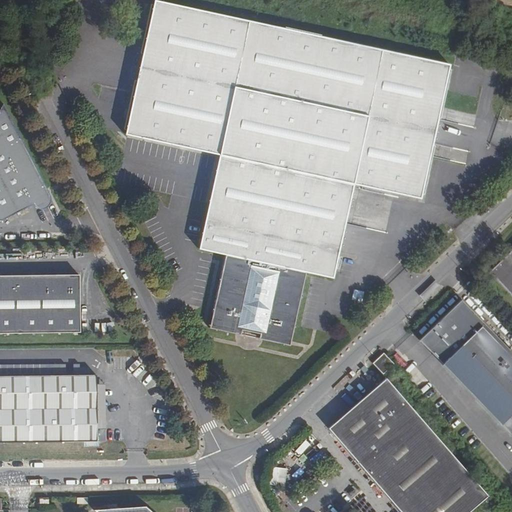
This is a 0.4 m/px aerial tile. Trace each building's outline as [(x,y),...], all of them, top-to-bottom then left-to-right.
[(453,62),(168,0),(160,0),(131,134),(223,154),(201,248),(228,254),(211,327),(289,345),(305,272),(334,278),(355,184),(423,198),(453,62)] [(54,195),(8,105),(0,121),(0,218),(5,219),(36,203),(39,205),(42,207),(44,208),(48,207),(49,207),(51,205),(52,202),(54,195)] [(511,254),(493,272),(511,291),(511,254)] [(80,274),(0,274),(0,330),(80,330),(80,274)] [(511,435),(511,351),(464,302),(423,342),(511,435)] [(373,363),(376,365),(386,356),(383,353),(373,363)] [(386,356),(393,364),(395,363),(387,355),(386,356)] [(383,374),(393,364),(386,356),(376,365),(383,374)] [(95,376),(0,376),(0,440),(95,439),(95,376)] [(401,511),(468,511),(488,496),(386,379),(329,428),(401,511)] [(285,485),(286,467),(270,466),(268,484),(285,485)] [(50,498),(42,498),(42,508),(50,508),(50,498)]
